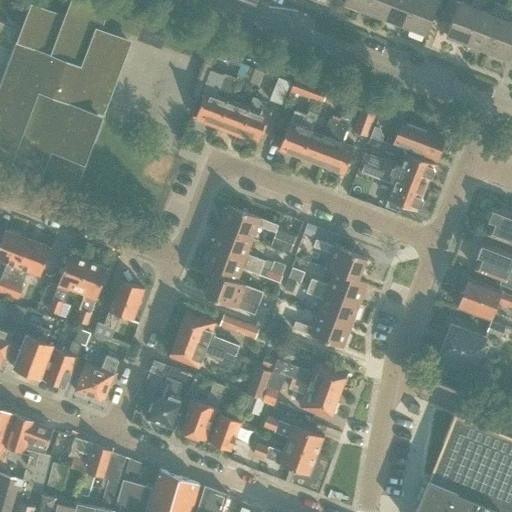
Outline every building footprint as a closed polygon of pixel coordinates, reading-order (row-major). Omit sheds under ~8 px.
[(89,0),(71,0),(65,17),(34,5),(10,67),(16,69),(0,111),(0,158),(73,186),(83,160),(78,159),(100,100),(105,102),(128,40),(92,27),(100,4),(89,0)] [(344,0),(344,2),(364,10),(368,0),(344,0)] [(368,0),(364,10),(385,18),(391,0),(368,0)] [(391,0),(385,18),(405,25),(414,0),(391,0)] [(414,0),(405,25),(426,33),(438,0),(414,0)] [(446,35),(467,43),(480,9),(484,0),(472,0),(470,5),(456,0),(449,0),(442,18),(452,22),(446,35)] [(480,9),(467,43),(487,51),(504,7),(495,3),(490,13),(480,9)] [(511,9),(504,7),(487,51),(508,59),(511,47),(511,21),(510,21),(511,15),(511,9)] [(229,61),(240,65),(241,62),(243,57),(231,53),(229,61)] [(240,65),(237,74),(245,77),(249,65),(241,62),(240,65)] [(209,122),(217,125),(228,99),(226,98),(233,79),(213,71),(195,117),(199,118),(200,121),(207,123),(209,122)] [(291,81),(278,76),(270,99),(282,103),(291,81)] [(322,101),(327,89),(295,77),(291,90),(322,101)] [(346,96),(327,89),(322,101),(342,108),(346,96)] [(253,96),(249,106),(249,107),(239,133),(243,135),(244,138),(251,140),(254,139),(258,141),(262,131),(263,132),(272,109),(265,106),(267,101),(253,96)] [(228,99),(217,125),(220,126),(222,129),(229,132),(231,131),(239,133),(249,107),(249,106),(238,102),(228,99)] [(301,157),(311,129),(317,113),(319,106),(311,103),(307,114),(294,109),(289,121),(279,149),(301,157)] [(367,135),(374,114),(363,110),(355,130),(367,135)] [(445,135),(403,119),(393,144),(404,148),(408,147),(436,157),(445,135)] [(311,129),(301,157),(322,165),(338,121),(334,120),(333,125),(328,123),(324,134),(311,129)] [(338,121),(322,165),(344,173),(354,146),(341,141),(345,129),(341,128),(343,123),(338,121)] [(382,140),(383,136),(379,127),(375,125),(371,136),(382,140)] [(366,164),(425,186),(429,176),(432,174),(434,169),(433,166),(434,163),(405,152),(401,164),(370,153),(366,164)] [(422,196),(425,186),(366,164),(364,163),(361,172),(393,184),(388,198),(385,206),(398,211),(400,203),(416,209),(418,206),(421,204),(423,199),(422,196)] [(219,226),(252,239),(258,225),(275,231),(278,224),(261,217),(228,205),(219,226)] [(511,213),(495,207),(494,210),(490,211),(488,216),(490,220),(488,223),(491,224),(487,233),(511,242),(511,213)] [(307,222),(303,232),(313,236),(316,225),(307,222)] [(211,248),(262,267),(264,260),(247,253),(252,239),(219,226),(211,248)] [(0,291),(6,293),(28,237),(5,229),(0,241),(0,259),(6,262),(1,278),(0,278),(0,291)] [(285,240),(275,236),(271,244),(282,248),(285,240)] [(51,246),(28,237),(6,293),(18,297),(27,270),(40,275),(51,246)] [(324,266),(334,270),(334,269),(358,278),(366,257),(333,245),(315,238),(313,245),(330,252),(324,266)] [(478,259),(475,268),(501,278),(500,282),(511,286),(511,252),(482,241),(480,244),(477,246),(475,251),(477,255),(475,258),(478,259)] [(203,270),(212,273),(213,272),(236,281),(237,281),(242,267),(259,274),(262,267),(211,248),(203,270)] [(70,286),(78,289),(88,260),(69,253),(57,286),(48,310),(59,313),(63,302),(64,302),(70,286)] [(88,260),(78,289),(85,291),(79,307),(80,308),(76,320),(87,324),(95,300),(107,267),(88,260)] [(264,260),(262,267),(270,270),(272,263),(264,260)] [(286,264),(275,260),(271,270),(282,274),(286,264)] [(305,271),(292,267),(289,277),(301,282),(305,271)] [(308,284),(359,303),(367,282),(358,278),(334,269),(334,270),(329,284),(311,277),(308,284)] [(270,270),(267,277),(279,282),(282,274),(270,270)] [(213,272),(212,273),(204,294),(237,307),(255,313),(257,306),(263,290),(246,284),(237,281),(236,281),(213,272)] [(511,306),(511,295),(501,291),(501,290),(468,278),(463,291),(460,292),(458,299),(459,302),(457,306),(491,318),(497,301),(511,306)] [(133,319),(144,287),(120,279),(109,310),(104,324),(115,328),(120,314),(133,319)] [(318,312),(351,325),(359,303),(308,284),(306,291),(323,298),(318,312)] [(0,327),(0,361),(2,362),(13,332),(17,320),(22,322),(28,308),(11,302),(6,316),(9,317),(4,329),(0,327)] [(177,332),(232,353),(236,344),(229,342),(215,336),(214,338),(209,337),(215,321),(186,310),(177,332)] [(343,347),(351,325),(318,312),(313,326),(295,320),(292,328),(310,334),(343,347)] [(260,327),(224,313),(220,324),(255,338),(260,327)] [(284,337),(288,326),(269,319),(265,330),(284,337)] [(63,325),(62,324),(54,321),(50,329),(30,322),(14,367),(40,376),(51,347),(54,348),(63,325)] [(63,321),(62,324),(63,325),(54,348),(42,378),(65,386),(82,343),(86,345),(91,331),(81,328),(76,341),(73,340),(68,353),(59,350),(69,323),(63,321)] [(502,336),(505,326),(491,321),(487,331),(502,336)] [(484,357),(488,346),(483,344),(486,336),(451,323),(438,357),(458,364),(454,377),(474,385),(479,372),(472,370),(479,355),(484,357)] [(232,354),(232,353),(177,332),(169,355),(198,366),(204,350),(209,352),(208,354),(229,362),(232,354)] [(118,359),(123,345),(104,338),(98,352),(106,355),(101,368),(86,362),(75,390),(99,399),(105,397),(105,396),(115,373),(113,373),(118,359)] [(273,370),(293,378),(338,394),(347,372),(317,361),(314,371),(289,362),(297,343),(285,339),(278,358),(277,357),(273,370)] [(276,354),(270,352),(268,357),(265,356),(262,365),(271,368),(276,354)] [(194,373),(171,365),(167,377),(177,381),(175,384),(163,379),(158,391),(156,390),(146,417),(174,428),(194,373)] [(245,393),(252,396),(252,394),(261,398),(266,385),(270,372),(255,366),(245,392),(245,393)] [(293,378),(290,387),(301,391),(302,388),(307,390),(301,406),(330,417),(338,394),(293,378)] [(215,382),(212,391),(210,390),(205,404),(191,398),(180,428),(184,429),(185,432),(191,434),(194,433),(204,437),(221,394),(224,385),(215,382)] [(263,401),(274,405),(279,389),(269,385),(263,401)] [(242,422),(252,396),(245,393),(245,392),(243,391),(233,418),(220,413),(210,441),(212,442),(213,445),(218,447),(221,446),(230,449),(241,421),(242,422)] [(33,419),(15,413),(0,407),(0,511),(14,511),(18,499),(19,499),(29,502),(33,485),(42,488),(43,482),(51,454),(25,446),(26,441),(46,447),(53,428),(33,420),(33,419)] [(511,511),(511,435),(455,413),(415,511),(511,511)] [(285,443),(316,455),(323,436),(267,415),(263,425),(274,429),(274,430),(287,435),(285,443)] [(70,466),(86,470),(94,443),(75,436),(68,455),(73,456),(70,466)] [(309,474),(316,455),(285,443),(282,450),(269,445),(268,447),(256,442),(253,452),(276,461),(276,462),(309,474)] [(103,477),(104,476),(111,450),(94,444),(87,471),(103,477)] [(111,450),(104,476),(103,477),(108,478),(102,499),(112,502),(126,455),(111,450)] [(62,487),(67,464),(52,460),(47,483),(62,487)] [(190,511),(199,482),(159,467),(146,511),(190,511)] [(89,495),(95,474),(85,471),(79,493),(89,495)] [(121,478),(119,485),(115,501),(120,503),(117,511),(129,511),(130,510),(137,511),(143,511),(151,486),(121,478)] [(220,511),(226,492),(204,484),(195,511),(220,511)] [(29,502),(19,499),(15,511),(34,511),(40,492),(42,488),(33,485),(29,502)] [(40,492),(34,511),(53,511),(58,496),(40,492)] [(221,511),(267,511),(268,509),(227,492),(221,511)] [(74,511),(77,501),(58,496),(53,511),(74,511)] [(95,505),(77,501),(74,511),(112,511),(114,510),(95,505)]
